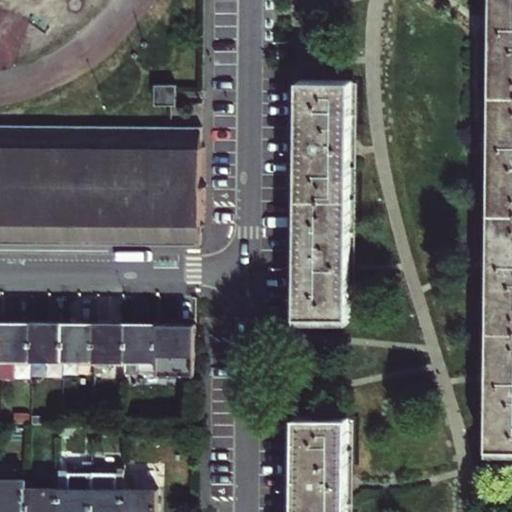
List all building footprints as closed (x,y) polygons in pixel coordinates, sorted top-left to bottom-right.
[(511,0),(494,0),(494,22),(493,139),(490,447),(511,446),(511,0)] [(353,151),(354,80),(301,79),(298,315),(351,316),(352,267),(353,151)] [(171,105),(177,105),(176,89),(176,84),(155,85),(155,89),(152,89),(152,99),(155,99),(155,105),(171,105)] [(0,243),(201,245),(201,228),(204,225),(204,188),(206,186),(204,184),(204,147),(201,144),(202,126),(171,126),(0,124),(0,243)] [(1,322),(1,358),(1,377),(16,377),(16,358),(32,359),(33,322),(1,322)] [(33,322),(32,359),(64,359),(64,322),(33,322)] [(64,322),(64,359),(95,359),(96,322),(64,322)] [(95,359),(95,367),(112,367),(113,359),(127,359),(127,323),(96,322),(95,359)] [(127,323),(127,359),(127,373),(159,373),(159,323),(127,323)] [(349,511),(350,484),(350,416),(298,416),(297,511),(349,511)] [(125,425),(114,425),(114,434),(125,434),(125,425)] [(144,444),(144,434),(130,434),(130,444),(144,444)] [(106,468),(93,467),(93,471),(92,511),(124,511),(125,489),(125,473),(118,473),(106,473),(106,468)] [(60,488),(59,511),(92,511),(93,471),(67,471),(67,488),(60,488)] [(0,477),(0,511),(27,511),(27,488),(27,478),(0,477)] [(27,511),(59,511),(60,488),(27,488),(27,511)] [(125,489),(124,511),(158,511),(158,489),(125,489)]
